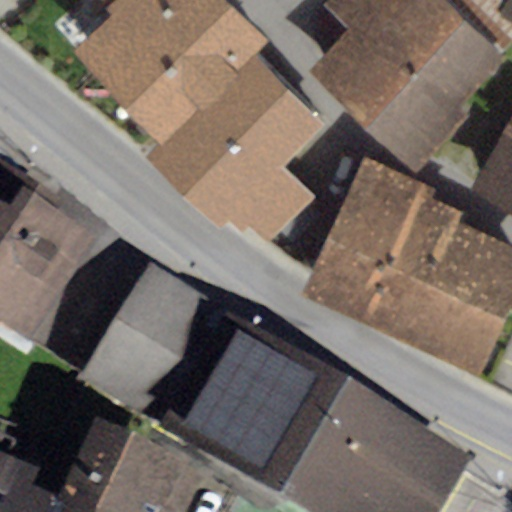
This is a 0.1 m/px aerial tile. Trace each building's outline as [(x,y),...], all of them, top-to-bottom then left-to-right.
[(91,0),(103,12),(66,48),(162,144),(150,157),(219,227),(228,219),(242,233),(250,224),(267,242),(313,197),(283,166),(325,124),(253,52),(267,39),(228,0),(91,0)] [(327,0),(324,5),(346,29),(312,68),(415,170),(465,114),(461,107),(511,43),(511,23),(498,15),(506,0),(327,0)] [(511,0),(506,0),(498,15),(511,23),(511,0)] [(511,112),(468,191),(511,215),(511,112)] [(434,189),(361,156),(298,294),(475,374),(511,293),(511,248),(456,223),(461,213),(430,199),(434,189)] [(0,339),(26,357),(96,255),(67,235),(75,223),(0,171),(0,339)] [(231,319),(150,272),(80,390),(161,438),(224,330),(231,319)] [(446,511),(469,473),(224,330),(161,438),(158,445),(239,492),(272,511),(446,511)] [(187,511),(199,487),(92,438),(57,511),(187,511)] [(39,488),(0,471),(0,511),(48,511),(31,506),(39,488)]
